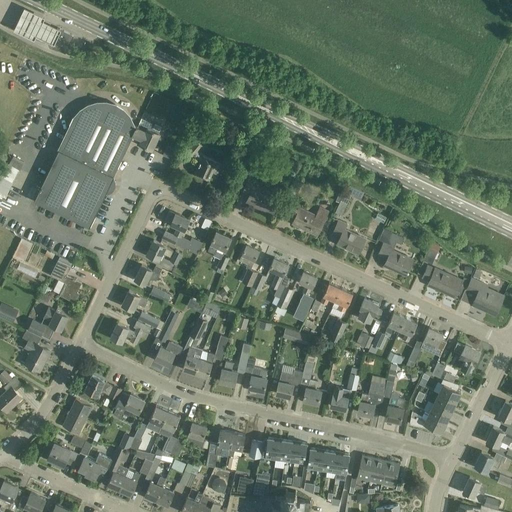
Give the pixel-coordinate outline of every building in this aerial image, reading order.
[(45,13),(25,3),(14,25),(35,34),(36,31),(55,39),(61,27),(62,25),(44,16),(45,13)] [(59,27),(51,45),(51,46),(66,53),(74,35),(64,31),(64,30),(59,27)] [(75,117),(67,133),(35,200),(90,226),(107,191),(110,190),(113,187),(114,184),(115,181),(113,177),(114,175),(130,142),(129,142),(131,138),(133,139),(133,138),(141,142),(140,143),(152,149),(160,133),(150,128),(152,123),(141,118),(137,126),(133,124),(129,116),(123,109),(115,105),(106,102),(97,102),(89,105),(81,110),(75,117)] [(217,161),(203,155),(198,151),(203,146),(196,140),(187,151),(194,157),(195,155),(201,160),(196,172),(209,178),(212,171),(218,174),(222,164),(216,162),(217,161)] [(245,140),(239,152),(247,156),(253,144),(245,140)] [(0,195),(5,198),(7,194),(6,194),(11,183),(24,162),(12,155),(11,159),(0,176),(0,177),(0,195)] [(255,168),(248,165),(245,173),(252,176),(255,168)] [(248,181),(247,182),(243,192),(250,195),(246,202),(272,214),(280,199),(254,187),(255,184),(248,181)] [(290,190),(298,193),(302,184),(295,181),(290,190)] [(348,184),(344,194),(335,212),(342,215),(351,194),(361,198),(364,192),(348,184)] [(294,202),(294,204),(289,213),(296,216),(293,223),(317,234),(328,211),(319,206),(315,215),(300,208),(301,206),(294,202)] [(185,229),(185,228),(189,219),(176,212),(175,213),(169,210),(165,220),(171,223),(178,226),(174,234),(165,230),(162,237),(175,243),(178,235),(181,236),(184,229),(185,229)] [(338,220),(337,223),(333,232),(341,235),(337,243),(347,248),(348,247),(359,252),(366,238),(344,228),(346,224),(338,220)] [(404,238),(384,229),(379,239),(384,242),(378,254),(387,258),(384,265),(392,268),(392,267),(406,273),(408,271),(409,271),(414,258),(393,248),(396,241),(401,244),(404,238)] [(216,231),(212,240),(211,243),(208,250),(214,253),(213,255),(220,258),(217,265),(224,269),(229,257),(223,255),(231,237),(216,231)] [(175,243),(197,253),(202,242),(191,237),(190,241),(181,236),(178,235),(175,243)] [(25,259),(33,241),(23,237),(15,255),(25,259)] [(166,245),(163,244),(154,240),(147,254),(159,260),(162,253),(170,257),(173,250),(165,246),(166,245)] [(426,255),(434,259),(440,246),(432,242),(426,255)] [(251,285),(257,272),(251,269),(255,260),(259,250),(246,244),(239,260),(247,264),(246,267),(248,268),(242,281),(251,285)] [(175,250),(170,261),(177,264),(182,253),(175,250)] [(274,257),(270,266),(269,269),(277,272),(274,280),(280,282),(283,275),(284,275),(289,264),(274,257)] [(71,266),(58,260),(50,275),(65,282),(60,294),(75,302),(78,295),(75,294),(76,291),(77,292),(82,282),(76,279),(76,278),(74,277),(74,278),(66,275),(71,266)] [(156,280),(162,268),(156,265),(153,270),(142,264),(135,278),(150,286),(153,279),(156,280)] [(434,267),(428,264),(423,277),(430,280),(428,284),(443,291),(444,288),(462,296),(465,288),(469,280),(464,277),(463,279),(435,266),(434,267)] [(304,270),(299,279),(299,281),(306,284),(303,291),(307,293),(308,294),(309,294),(312,287),(313,287),(317,276),(304,270)] [(257,272),(251,285),(260,289),(266,276),(257,272)] [(466,288),(465,288),(462,296),(460,299),(483,309),(484,307),(496,313),(503,298),(485,290),(488,285),(471,277),(466,288)] [(335,300),(341,287),(329,282),(323,295),(324,295),(321,301),(326,304),(329,297),(335,300)] [(168,301),(171,295),(153,286),(150,293),(168,301)] [(285,286),(277,305),(278,305),(284,308),(293,290),(285,286)] [(341,287),(335,300),(332,307),(344,312),(347,305),(347,306),(353,293),(341,287)] [(227,293),(222,288),(218,292),(222,297),(227,293)] [(141,295),(138,294),(129,290),(122,304),(134,310),(137,303),(144,306),(147,300),(140,296),(141,295)] [(308,295),(308,294),(307,293),(303,291),(302,293),(303,294),(302,297),(301,297),(300,299),(301,299),(296,309),(306,313),(313,297),(308,295)] [(192,295),(187,305),(217,317),(221,307),(192,295)] [(373,300),(372,301),(365,298),(360,308),(362,309),(359,316),(366,319),(371,322),(374,314),(379,317),(382,310),(377,308),(379,304),(377,303),(378,302),(373,300)] [(0,314),(14,321),(20,309),(4,301),(0,308),(0,314)] [(287,309),(284,308),(278,305),(275,311),(284,315),(287,309)] [(55,310),(48,307),(43,317),(44,317),(42,323),(33,318),(28,328),(41,335),(45,326),(54,330),(56,326),(61,329),(68,315),(56,309),(55,310)] [(317,311),(311,308),(307,316),(308,316),(306,320),(312,322),(317,311)] [(179,313),(171,309),(165,322),(161,330),(161,331),(158,336),(158,337),(158,338),(165,341),(179,313)] [(165,322),(142,311),(139,318),(146,322),(151,325),(161,330),(165,322)] [(400,329),(406,316),(394,311),(388,324),(386,330),(391,333),(394,327),(400,329)] [(208,321),(199,316),(190,334),(199,339),(208,321)] [(418,322),(406,316),(400,329),(406,332),(403,338),(408,341),(411,334),(412,335),(418,322)] [(337,318),(329,337),(339,341),(347,322),(337,318)] [(150,326),(151,325),(146,322),(145,324),(137,320),(134,326),(136,328),(135,331),(129,329),(129,327),(118,322),(111,336),(122,342),(126,334),(132,337),(130,340),(137,343),(143,331),(148,334),(151,327),(150,326)] [(285,327),(282,336),(295,340),(298,332),(285,327)] [(443,333),(429,327),(425,337),(423,341),(430,344),(428,348),(441,353),(447,341),(440,338),(443,333)] [(40,371),(46,358),(50,350),(37,343),(40,337),(26,329),(22,337),(27,340),(23,347),(30,351),(24,362),(40,371)] [(386,334),(378,330),(372,343),(380,347),(386,334)] [(361,331),(357,341),(368,347),(373,337),(361,331)] [(228,337),(220,334),(216,348),(224,350),(228,337)] [(183,347),(178,345),(171,341),(168,349),(161,345),(155,358),(169,365),(175,352),(180,355),(183,347)] [(240,356),(248,358),(251,344),(244,342),(240,356)] [(465,346),(458,342),(454,349),(461,353),(460,356),(465,359),(461,368),(470,372),(480,352),(471,348),(472,347),(466,344),(465,346)] [(183,369),(196,373),(200,358),(202,350),(191,346),(188,354),(183,369)] [(414,346),(405,365),(412,368),(421,349),(414,346)] [(394,362),(398,355),(391,351),(387,359),(394,362)] [(200,358),(196,373),(208,377),(213,362),(215,354),(210,352),(207,360),(200,358)] [(256,359),(248,358),(245,373),(246,370),(252,372),(249,387),(250,387),(250,389),(250,391),(255,392),(257,391),(257,389),(264,391),(267,378),(266,378),(267,370),(254,367),(256,359)] [(222,368),(222,371),(219,380),(235,384),(238,371),(232,370),(233,362),(226,360),(224,368),(222,368)] [(295,367),(283,364),(282,371),(281,371),(276,393),(291,397),(294,381),(300,383),(299,385),(301,385),(304,371),(306,361),(305,361),(303,371),(294,369),(295,367)] [(306,361),(304,371),(301,385),(306,387),(303,399),(319,403),(322,390),(316,388),(318,381),(310,379),(314,363),(306,361)] [(437,362),(432,373),(440,377),(445,365),(437,362)] [(100,364),(97,372),(105,375),(108,367),(100,364)] [(391,364),(386,384),(384,395),(390,396),(385,418),(401,421),(404,408),(403,408),(405,399),(398,398),(399,394),(391,392),(396,371),(400,369),(401,366),(391,364)] [(0,378),(5,385),(12,378),(2,366),(0,367),(0,378)] [(352,367),(351,373),(347,387),(356,389),(359,375),(358,375),(360,369),(352,367)] [(117,398),(121,389),(114,385),(114,386),(104,382),(105,381),(92,375),(86,388),(84,387),(81,394),(89,398),(92,392),(98,395),(101,388),(111,393),(110,395),(117,398)] [(438,393),(456,402),(461,391),(457,390),(460,384),(443,378),(441,383),(443,383),(438,393)] [(381,406),(384,395),(386,384),(371,381),(368,394),(362,392),(357,412),(372,415),(375,404),(381,406)] [(22,397),(15,390),(11,386),(0,396),(0,404),(7,412),(22,397)] [(333,393),(333,396),(330,406),(346,409),(349,397),(341,395),(343,387),(336,386),(334,394),(333,393)] [(129,396),(122,392),(115,406),(117,407),(114,414),(121,417),(123,413),(129,416),(132,409),(139,412),(145,400),(131,393),(129,396)] [(433,402),(451,411),(456,402),(438,393),(433,402)] [(69,411),(86,420),(92,406),(76,398),(69,411)] [(511,403),(505,400),(499,415),(510,420),(511,417),(511,403)] [(433,402),(428,412),(447,420),(451,411),(433,402)] [(160,429),(168,410),(156,405),(148,423),(147,425),(146,427),(159,432),(160,429)] [(180,415),(168,410),(160,429),(172,434),(180,415)] [(79,433),(86,420),(69,411),(63,425),(79,433)] [(447,420),(428,412),(424,420),(416,416),(417,413),(412,411),(409,424),(435,429),(435,428),(442,431),(447,420)] [(203,447),(209,448),(210,440),(205,439),(203,438),(207,425),(193,421),(188,434),(189,434),(186,442),(203,448),(203,447)] [(147,425),(141,422),(134,436),(140,439),(146,427),(147,425)] [(505,431),(502,430),(493,426),(487,440),(498,446),(502,439),(509,442),(511,436),(505,432),(505,431)] [(210,440),(209,448),(210,448),(207,465),(215,467),(217,454),(216,453),(216,451),(221,452),(223,445),(230,447),(233,431),(220,429),(218,442),(211,441),(211,440),(210,440)] [(245,434),(233,431),(230,447),(228,454),(233,455),(235,448),(242,449),(245,434)] [(103,432),(100,439),(107,442),(111,435),(103,432)] [(178,438),(171,435),(164,450),(171,453),(178,438)] [(82,447),(85,441),(74,436),(71,442),(82,447)] [(140,439),(134,436),(129,449),(137,450),(142,440),(140,439)] [(278,438),(268,437),(265,458),(275,459),(278,438)] [(178,456),(184,441),(178,438),(171,453),(178,456)] [(285,460),(287,440),(278,438),(275,459),(285,460)] [(252,440),(250,451),(249,455),(260,457),(263,442),(252,440)] [(294,461),(297,441),(287,440),(285,460),(294,461)] [(92,444),(85,441),(81,451),(87,455),(92,444)] [(307,442),(297,441),(294,461),(304,463),(307,442)] [(70,450),(71,449),(55,442),(48,458),(64,465),(66,461),(74,465),(79,454),(70,450)] [(127,448),(117,446),(112,458),(120,462),(127,448)] [(321,449),(311,447),(307,468),(317,469),(321,449)] [(327,471),(330,450),(321,449),(317,469),(327,471)] [(156,454),(155,454),(137,450),(136,450),(134,455),(145,459),(139,471),(147,474),(155,457),(156,454)] [(336,472),(340,452),(330,450),(327,471),(336,472)] [(504,462),(506,457),(505,456),(496,452),(494,457),(482,451),(475,465),(488,471),(491,464),(498,467),(501,461),(504,462)] [(350,453),(340,452),(336,472),(336,478),(345,479),(350,453)] [(95,462),(85,457),(79,469),(87,472),(86,475),(95,479),(97,473),(104,476),(112,459),(99,453),(95,462)] [(370,479),(375,457),(362,454),(357,476),(370,479)] [(160,459),(155,457),(147,474),(153,477),(160,459)] [(370,479),(382,482),(388,460),(375,457),(370,479)] [(175,458),(171,467),(182,472),(186,463),(175,458)] [(382,482),(395,485),(401,463),(388,460),(382,482)] [(119,490),(129,469),(122,466),(122,465),(117,463),(107,484),(119,490)] [(184,484),(193,465),(188,463),(180,482),(184,484)] [(194,463),(193,465),(184,484),(190,487),(200,465),(194,463)] [(129,469),(119,490),(131,495),(141,474),(136,471),(135,473),(128,469),(129,469)] [(511,487),(511,478),(500,474),(497,481),(511,487)] [(157,483),(151,480),(145,495),(146,495),(145,498),(151,500),(152,498),(156,500),(163,485),(166,478),(160,475),(157,483)] [(481,481),(479,481),(470,476),(463,491),(474,496),(476,490),(484,494),(487,486),(480,483),(481,481)] [(4,480),(3,483),(0,489),(0,503),(2,504),(1,507),(8,510),(6,511),(14,511),(15,511),(9,509),(19,486),(4,480)] [(255,482),(253,494),(266,495),(268,484),(256,482),(255,482)] [(174,491),(163,485),(156,500),(168,505),(174,491)] [(277,497),(276,496),(276,497),(275,507),(272,506),(271,511),(306,511),(309,511),(310,502),(303,501),(303,500),(301,500),(298,499),(295,494),(297,492),(296,491),(294,494),(288,493),(287,490),(286,490),(287,493),(281,497),(278,497),(277,497)] [(30,511),(39,511),(46,498),(31,492),(28,498),(22,496),(18,506),(24,508),(25,506),(32,509),(30,511)] [(181,511),(184,511),(194,511),(202,495),(198,493),(195,500),(188,497),(181,511)] [(358,494),(358,502),(369,501),(369,493),(358,494)] [(202,495),(194,511),(217,511),(221,504),(214,501),(215,500),(202,495)] [(498,508),(500,501),(486,497),(484,504),(498,508)] [(72,511),(73,510),(57,503),(52,511),(72,511)]
